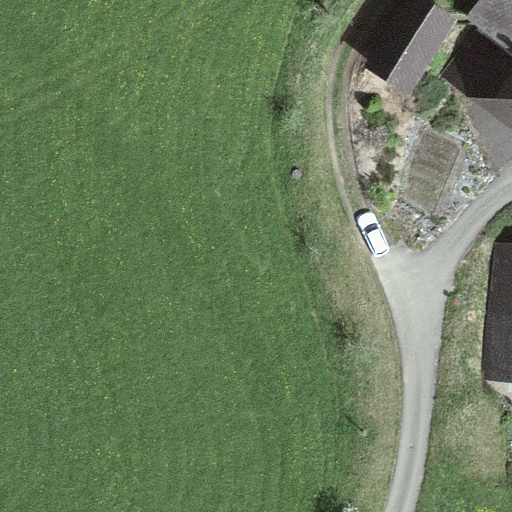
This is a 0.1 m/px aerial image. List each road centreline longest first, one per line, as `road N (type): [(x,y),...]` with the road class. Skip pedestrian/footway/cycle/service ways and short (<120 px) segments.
road 1 (track): [(402,299),(355,201),(341,108),(396,0)]
road 2 (unclassified): [(396,511),(418,439),(423,356),(402,299)]
